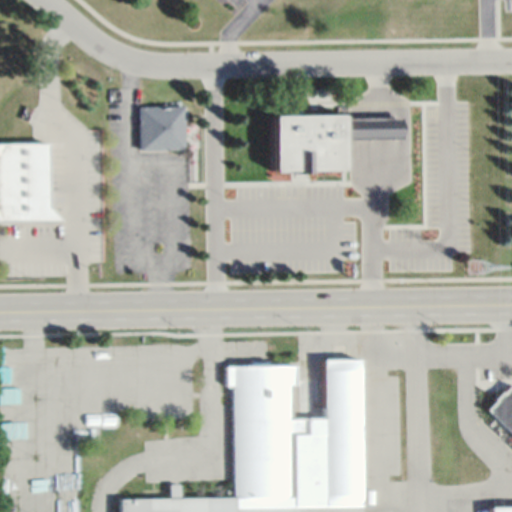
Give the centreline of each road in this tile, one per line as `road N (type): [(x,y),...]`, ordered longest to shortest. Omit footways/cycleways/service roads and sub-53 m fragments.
road 1 (primary): [(511,303),(0,316)]
road 2 (residential): [(511,60),(140,63),(112,55),(44,0)]
